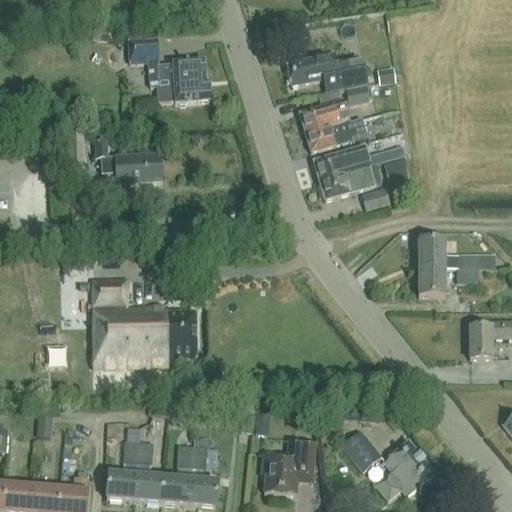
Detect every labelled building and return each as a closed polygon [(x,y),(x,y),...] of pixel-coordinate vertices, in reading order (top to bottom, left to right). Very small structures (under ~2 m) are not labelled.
[(157,44),(126,47),(128,70),(147,68),(158,67),(157,44)] [(334,61),(286,69),(290,93),(323,87),(325,99),(345,96),(365,92),(366,92),(362,68),(336,72),(334,61)] [(155,82),(148,82),(148,93),(156,92),(157,109),(174,107),(174,110),(178,110),(180,112),(185,111),(187,109),(209,107),(208,87),(206,87),(204,65),(170,67),(171,70),(159,71),(154,72),(155,82)] [(395,89),(393,72),(376,75),(378,91),(395,89)] [(348,112),(368,106),(365,92),(345,96),(348,112)] [(304,140),(348,128),(343,112),(338,113),(337,109),(322,114),(298,120),(304,140)] [(348,129),(348,128),(304,140),(310,160),(348,149),(348,150),(366,145),(360,125),(348,129)] [(84,177),(83,145),(68,146),(69,178),(84,177)] [(160,190),(159,162),(115,164),(115,165),(107,166),(106,149),(93,150),(94,168),(100,167),(100,183),(116,182),(116,193),(160,190)] [(401,152),(386,156),(388,166),(403,162),(401,152)] [(312,168),(318,188),(368,173),(362,153),(312,168)] [(394,188),(408,184),(403,164),(389,168),(394,188)] [(369,173),(368,173),(318,188),(324,208),(375,193),(369,173)] [(384,195),(361,202),(366,217),(389,210),(384,195)] [(416,248),(417,276),(444,275),(458,275),(458,263),(443,263),(443,248),(416,248)] [(458,275),(475,275),(475,263),(458,263),(458,275)] [(444,303),(444,275),(417,276),(417,303),(444,303)] [(475,290),(475,275),(458,275),(458,290),(475,290)] [(125,289),(92,290),(94,374),(174,373),(174,367),(195,366),(194,319),(165,319),(165,314),(126,315),(125,289)] [(468,333),(469,366),(491,366),(491,347),(511,346),(511,328),(486,329),(486,332),(468,333)] [(267,425),(268,418),(257,417),(256,428),(264,428),(267,425)] [(336,434),(335,419),(317,420),(319,436),(336,434)] [(37,421),(35,443),(51,444),(53,423),(37,421)] [(511,423),(501,432),(511,445),(511,423)] [(357,438),(339,453),(360,477),(378,461),(357,438)] [(296,487),(312,488),(312,477),(315,449),(287,447),(286,461),(263,459),(261,482),(265,482),(263,499),(295,502),(296,487)] [(433,481),(407,449),(383,469),(392,480),(374,494),(386,508),(400,496),(407,503),(433,481)] [(124,471),(136,472),(138,451),(125,450),(124,471)] [(138,451),(136,472),(151,473),(152,451),(138,451)] [(176,475),(190,476),(192,455),(178,454),(176,475)] [(192,455),(190,476),(204,477),(206,456),(192,455)] [(107,506),(133,508),(135,482),(136,472),(124,471),(123,481),(109,480),(107,506)] [(136,472),(135,482),(133,508),(160,510),(162,484),(150,483),(151,473),(136,472)] [(162,484),(160,510),(179,511),(187,511),(189,486),(190,476),(176,475),(175,485),(162,484)] [(190,476),(189,486),(187,511),(213,511),(216,489),(204,488),(204,477),(190,476)] [(59,495),(57,511),(84,511),(87,487),(73,486),(72,496),(59,495)] [(30,511),(32,493),(5,490),(3,511),(30,511)] [(57,511),(59,495),(32,493),(30,511),(57,511)]
